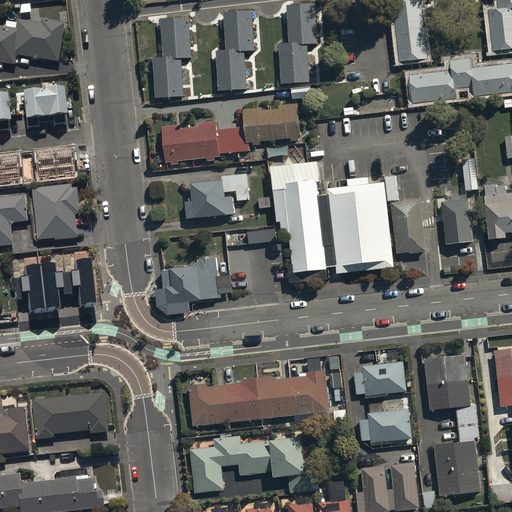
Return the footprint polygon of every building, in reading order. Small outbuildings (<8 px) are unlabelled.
[(396,19),(399,61),(428,60),(426,17),(423,17),(422,0),(401,2),(402,18),(396,19)] [(511,0),(497,0),(499,12),(511,10),(511,0)] [(287,9),(290,44),(307,42),(320,41),(317,6),(287,9)] [(511,10),(499,12),(487,13),(490,49),(511,47),(511,10)] [(224,17),(227,52),(244,50),(257,49),(254,14),(224,17)] [(0,25),(0,62),(13,64),(15,54),(57,61),(63,22),(40,18),(39,22),(16,18),(14,28),(0,25)] [(161,25),(164,60),(183,58),(193,57),(190,23),(161,25)] [(290,44),(278,45),(282,81),(310,79),(307,42),(290,44)] [(227,52),(215,53),(219,89),(247,86),(244,50),(227,52)] [(164,60),(153,61),(156,97),(186,95),(183,58),(164,60)] [(453,72),(412,76),(414,102),(457,98),(455,82),(472,81),(474,96),(511,92),(511,66),(471,71),(470,61),(452,62),(453,72)] [(21,91),(24,118),(64,113),(61,86),(21,91)] [(292,88),(293,98),(312,96),(311,86),(292,88)] [(0,93),(0,120),(8,119),(5,93),(0,93)] [(246,109),(250,146),(301,140),(297,103),(246,109)] [(218,121),(164,128),(169,165),(224,157),(218,121)] [(48,148),(49,159),(68,158),(67,147),(48,148)] [(0,166),(0,187),(45,182),(42,152),(6,156),(7,166),(0,166)] [(466,190),(479,189),(475,157),(463,159),(466,190)] [(249,189),(248,172),(222,175),(223,179),(192,182),(193,199),(186,200),(188,218),(235,213),(234,195),(226,196),(226,191),(249,189)] [(397,174),(386,175),(389,200),(399,199),(397,174)] [(328,267),(319,180),(286,183),(296,271),(328,267)] [(386,180),(328,187),(338,272),(396,266),(386,180)] [(444,182),(433,183),(435,207),(442,207),(442,199),(446,199),(444,182)] [(511,232),(511,190),(510,191),(510,187),(497,188),(496,183),(486,184),(490,234),(511,232)] [(30,189),(37,240),(53,238),(54,240),(77,237),(74,214),(80,213),(76,187),(70,188),(70,184),(30,189)] [(27,221),(24,195),(0,197),(0,244),(12,243),(9,223),(27,221)] [(259,197),(260,207),(273,206),(272,196),(259,197)] [(421,198),(392,202),(398,252),(411,250),(411,252),(428,250),(421,198)] [(468,199),(443,202),(447,243),(473,240),(468,199)] [(248,232),(250,243),(277,240),(276,228),(248,232)] [(222,296),(217,256),(200,258),(200,263),(172,267),(172,268),(163,269),(165,287),(161,287),(157,288),(158,297),(159,306),(166,311),(169,313),(192,311),(192,309),(190,300),(222,296)] [(55,264),(25,268),(26,277),(16,278),(18,299),(28,298),(30,314),(61,310),(59,294),(78,292),(80,308),(97,306),(91,259),(76,261),(77,270),(56,273),(55,264)] [(511,348),(494,350),(500,406),(510,405),(511,426),(511,348)] [(465,354),(424,358),(430,411),(470,407),(465,354)] [(402,360),(360,365),(361,371),(352,372),(355,392),(363,391),(364,394),(405,389),(402,360)] [(204,385),(187,387),(192,427),(329,410),(324,371),(306,373),(306,377),(272,381),(272,376),(240,380),(241,385),(205,389),(204,385)] [(102,397),(29,404),(33,444),(51,442),(50,438),(88,434),(88,438),(106,436),(102,397)] [(407,407),(366,412),(366,418),(357,419),(359,440),(368,439),(369,442),(411,438),(407,407)] [(0,457),(26,455),(22,411),(4,412),(4,421),(0,421),(0,457)] [(213,445),(189,448),(193,492),(223,489),(221,465),(238,464),(239,475),(274,472),(275,477),(289,476),(290,492),(315,490),(312,460),(305,461),(303,440),(281,442),(280,439),(240,443),(239,436),(213,439),(213,445)] [(474,440),(433,445),(439,497),(480,492),(474,440)] [(383,465),(359,467),(362,492),(354,492),(356,511),(387,511),(387,509),(394,509),(394,511),(419,508),(414,462),(389,465),(391,488),(385,489),(383,465)] [(17,477),(0,478),(0,511),(10,511),(20,511),(17,477)] [(96,480),(18,487),(20,511),(80,511),(99,510),(96,480)] [(436,489),(423,491),(425,511),(427,511),(438,511),(436,489)] [(321,511),(322,511),(317,511),(314,511),(314,502),(312,502),(311,495),(298,497),(298,502),(288,503),(289,511),(321,511)] [(271,511),(270,501),(255,502),(256,507),(246,508),(246,511),(271,511)]
